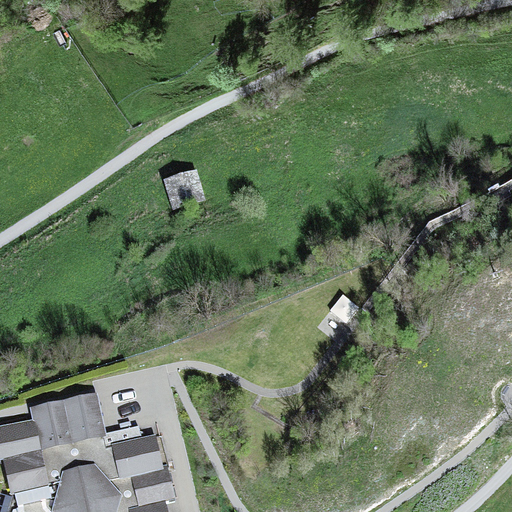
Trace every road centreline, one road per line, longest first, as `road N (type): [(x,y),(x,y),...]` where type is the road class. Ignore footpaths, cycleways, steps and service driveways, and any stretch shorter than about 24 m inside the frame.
road 1 (track): [(172,372),(189,365),(276,395),(307,385),(400,265)]
road 2 (track): [(511,390),(477,443),(376,511)]
road 3 (track): [(247,511),(172,372),(160,375)]
